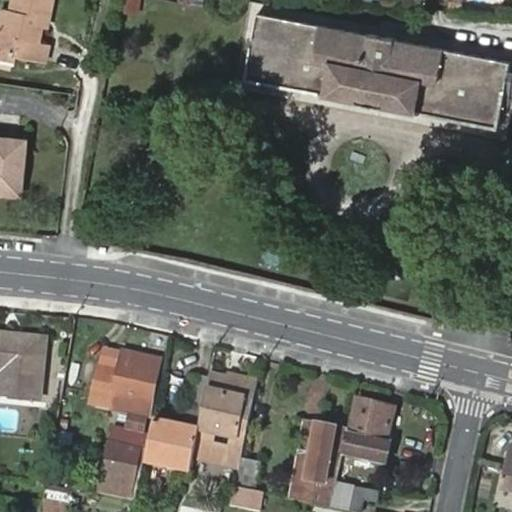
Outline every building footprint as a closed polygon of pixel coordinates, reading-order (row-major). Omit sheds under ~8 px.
[(1,16),(0,20),(0,46),(15,50),(14,55),(47,62),(50,45),(39,43),(43,27),(46,12),(51,13),(53,0),(12,0),(10,10),(9,18),(1,16)] [(121,0),(119,12),(139,15),(141,0),(121,0)] [(3,8),(1,16),(9,18),(10,10),(3,8)] [(48,28),(51,13),(46,12),(43,27),(48,28)] [(261,13),(248,77),(499,128),(511,65),(511,62),(400,40),(401,39),(370,32),(370,35),(261,13)] [(15,50),(0,46),(0,58),(12,61),(14,55),(15,50)] [(0,191),(21,193),(27,141),(0,138),(0,191)] [(49,336),(0,331),(0,370),(2,371),(12,372),(10,393),(43,396),(49,336)] [(127,352),(107,348),(103,368),(122,372),(127,352)] [(103,368),(95,404),(131,412),(151,417),(164,361),(127,352),(122,372),(103,368)] [(243,460),(261,379),(214,369),(200,431),(194,460),(193,463),(210,467),(216,439),(217,439),(230,442),(232,442),(229,453),(223,451),(219,469),(239,474),(243,460)] [(12,372),(2,371),(0,392),(10,393),(12,372)] [(195,376),(185,417),(199,420),(209,379),(195,376)] [(395,410),(359,401),(346,455),(386,465),(391,446),(387,445),(395,410)] [(151,417),(131,412),(127,430),(146,434),(151,417)] [(194,460),(200,431),(156,420),(147,462),(192,473),(193,463),(194,460)] [(330,507),(348,434),(304,423),(291,478),(305,482),(301,501),(330,507)] [(127,430),(114,427),(110,445),(142,452),(146,434),(127,430)] [(216,439),(210,467),(219,469),(223,451),(229,453),(232,442),(230,442),(228,452),(215,449),(217,439),(216,439)] [(107,460),(139,466),(142,452),(110,445),(107,460)] [(137,499),(144,467),(139,466),(107,460),(100,491),(137,499)] [(261,465),(243,460),(239,474),(236,488),(255,492),(261,465)] [(287,498),(301,501),(305,482),(291,478),(287,498)] [(349,511),(356,486),(341,482),(335,508),(349,511)] [(73,489),(47,485),(45,499),(70,503),(73,489)] [(255,492),(236,488),(233,501),(256,507),(259,493),(255,492)] [(69,511),(70,503),(45,499),(43,510),(42,511),(69,511)]
